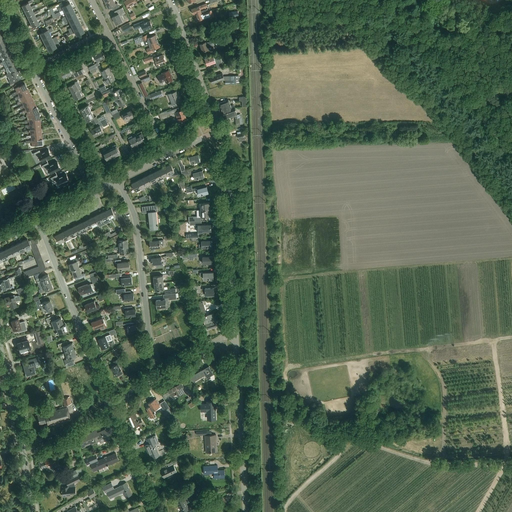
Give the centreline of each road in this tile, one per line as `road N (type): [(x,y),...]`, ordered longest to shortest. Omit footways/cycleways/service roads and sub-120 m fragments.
road 1 (track): [(284,511),(341,445),(338,431),(308,414),(287,369),(511,337)]
road 2 (track): [(287,369),(285,277),(511,259)]
road 3 (track): [(338,431),(435,464),(505,465),(493,340)]
road 4 (unclassified): [(158,377),(145,344),(132,227),(115,180)]
road 5 (unclassified): [(235,331),(228,184),(216,132)]
road 6 (unclassified): [(105,409),(39,235)]
road 7 (unclassified): [(245,511),(235,331)]
road 8 (secondary): [(30,511),(0,349)]
road 9 (track): [(416,27),(414,63),(478,143),(465,150)]
road 10 (unclassified): [(167,155),(106,29)]
road 11 (unclassified): [(216,132),(170,0)]
road 12 (unclassified): [(90,193),(34,70)]
road 13 (track): [(396,0),(475,103)]
